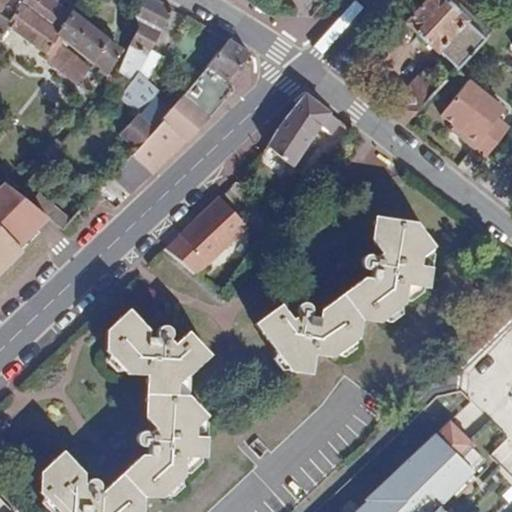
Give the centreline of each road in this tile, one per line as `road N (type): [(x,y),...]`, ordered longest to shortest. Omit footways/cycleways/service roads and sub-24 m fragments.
road 1 (residential): [(0,352),(301,68)]
road 2 (residential): [(301,68),(484,205)]
road 3 (residential): [(190,0),(301,68)]
